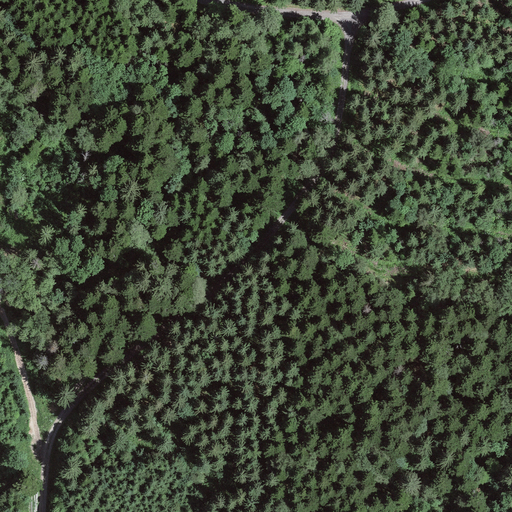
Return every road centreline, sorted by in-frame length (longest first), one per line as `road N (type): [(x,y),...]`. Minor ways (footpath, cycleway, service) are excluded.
road 1 (track): [(353,15),(339,134),(327,165),(236,274),(67,412),(49,447),(44,511)]
road 2 (unclassified): [(206,0),(353,15),(426,0)]
road 3 (track): [(0,300),(48,454)]
